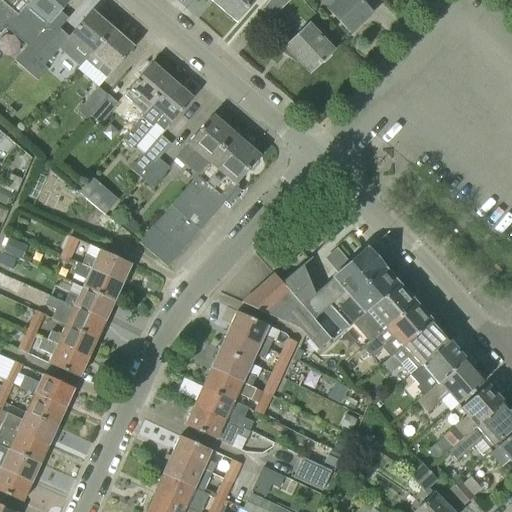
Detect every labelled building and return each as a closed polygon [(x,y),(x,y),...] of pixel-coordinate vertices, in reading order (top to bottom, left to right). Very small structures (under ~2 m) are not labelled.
[(0,0),(0,35),(11,22),(30,0),(0,0)] [(68,0),(30,0),(11,22),(20,30),(35,13),(47,24),(68,0)] [(235,21),(253,0),(213,0),(213,1),(235,21)] [(270,20),(291,0),(269,0),(261,10),(270,20)] [(357,0),(334,0),(325,9),(350,35),(371,14),(357,0)] [(90,56),(112,31),(90,11),(68,37),(90,56)] [(308,73),(332,51),(308,26),(292,41),(288,38),(282,44),(277,51),(294,64),(297,61),(308,73)] [(105,79),(110,73),(111,74),(133,48),(112,31),(90,56),(85,62),(105,79)] [(47,43),(37,34),(13,62),(23,70),(47,43)] [(34,80),(36,82),(47,70),(43,67),(59,48),(49,40),(47,43),(23,70),(34,80)] [(122,96),(143,115),(172,82),(151,64),(122,96)] [(172,82),(143,115),(121,140),(131,149),(143,135),(160,115),(170,125),(192,99),(172,82)] [(107,96),(97,88),(76,112),(85,121),(88,117),(107,96)] [(88,117),(98,126),(116,105),(107,96),(88,117)] [(201,170),(208,162),(232,135),(211,117),(174,159),(183,167),(189,160),(201,170)] [(0,149),(5,155),(15,144),(0,130),(0,149)] [(233,186),(234,186),(258,157),(232,135),(208,162),(201,170),(144,235),(154,243),(153,244),(154,246),(148,252),(167,268),(198,232),(199,233),(237,189),(233,186)] [(157,160),(170,146),(159,136),(142,155),(153,165),(157,160)] [(157,160),(153,165),(141,179),(152,188),(168,170),(157,160)] [(16,193),(21,181),(10,176),(4,188),(16,193)] [(88,200),(108,213),(118,196),(99,184),(88,200)] [(10,194),(0,188),(0,203),(5,206),(10,194)] [(134,235),(141,227),(131,219),(125,226),(134,235)] [(137,243),(148,252),(154,246),(153,244),(154,243),(144,235),(137,243)] [(16,256),(21,243),(11,238),(5,251),(16,256)] [(68,259),(76,241),(70,238),(60,260),(66,263),(68,259)] [(90,246),(81,266),(121,284),(130,265),(90,246)] [(328,306),(348,327),(351,325),(368,311),(397,285),(364,248),(313,294),(300,266),(281,283),(286,290),(296,302),(300,306),(312,320),(328,306)] [(0,253),(0,262),(8,265),(11,257),(0,253)] [(81,289),(113,303),(121,284),(81,266),(75,263),(70,274),(85,280),(81,289)] [(0,286),(17,295),(21,284),(0,274),(0,286)] [(317,351),(329,340),(312,320),(300,306),(296,302),(286,290),(281,283),(274,275),(241,304),(299,330),(317,351)] [(351,325),(367,342),(361,348),(413,304),(397,285),(368,311),(351,325)] [(63,303),(104,322),(113,303),(81,289),(77,297),(67,293),(63,303)] [(54,311),(50,320),(96,341),(104,322),(63,303),(48,297),(44,306),(54,311)] [(430,322),(413,304),(361,348),(371,359),(381,350),(389,358),(398,350),(400,348),(430,322)] [(42,316),(35,312),(26,331),(34,335),(42,316)] [(227,331),(267,350),(272,341),(263,336),(267,327),(235,312),(227,331)] [(87,360),(96,341),(50,320),(63,326),(59,336),(50,332),(46,341),(87,360)] [(401,366),(405,358),(408,356),(419,367),(447,342),(430,322),(400,348),(398,350),(389,358),(381,365),(389,374),(399,365),(401,366)] [(18,350),(25,354),(34,335),(26,331),(18,350)] [(263,360),(267,350),(227,331),(218,350),(250,365),(254,356),(263,360)] [(50,356),(46,363),(78,378),(87,360),(46,341),(41,338),(37,350),(50,356)] [(296,343),(288,340),(286,339),(281,349),(290,354),(296,343)] [(463,360),(447,342),(419,367),(403,382),(412,390),(415,388),(422,396),(435,385),(463,360)] [(218,350),(209,369),(255,391),(255,390),(250,388),(254,378),(246,374),(250,365),(218,350)] [(280,378),(286,365),(276,360),(270,374),(280,378)] [(483,383),(463,360),(435,385),(422,396),(415,402),(426,414),(447,395),(456,406),(483,383)] [(16,374),(20,366),(12,362),(4,380),(12,384),(17,374),(16,374)] [(236,395),(256,404),(261,393),(255,390),(255,391),(209,369),(201,388),(232,403),(236,395)] [(270,374),(264,388),(273,392),(280,378),(270,374)] [(37,384),(24,377),(19,387),(33,394),(65,409),(73,390),(41,375),(37,384)] [(12,384),(4,380),(1,387),(0,388),(0,401),(3,404),(12,384)] [(340,404),(347,389),(343,387),(335,383),(327,398),(340,404)] [(465,416),(451,429),(437,443),(446,453),(461,440),(501,404),(496,398),(496,392),(492,387),(487,388),(485,385),(458,409),(465,416)] [(192,407),(236,427),(237,424),(244,409),(232,403),(201,388),(192,407)] [(24,413),(56,428),(65,409),(33,394),(24,413)] [(0,424),(47,447),(56,428),(24,413),(20,421),(0,411),(3,404),(0,401),(0,424)] [(455,462),(480,441),(488,450),(511,428),(511,413),(510,413),(501,404),(461,440),(446,453),(455,462)] [(192,407),(184,426),(230,447),(236,436),(244,440),(248,433),(246,432),(236,427),(192,407)] [(346,415),(341,426),(351,431),(356,420),(346,415)] [(0,447),(38,466),(47,447),(0,424),(0,447)] [(511,465),(511,434),(496,448),(497,449),(511,465)] [(170,456),(210,474),(214,465),(206,461),(211,452),(179,437),(170,456)] [(38,466),(0,447),(0,470),(30,484),(38,466)] [(329,452),(324,464),(337,470),(342,458),(329,452)] [(201,493),(210,474),(170,456),(161,475),(201,493)] [(330,472),(302,458),(293,478),(321,492),(330,472)] [(231,461),(224,474),(234,479),(240,465),(231,461)] [(449,511),(427,489),(436,481),(428,473),(421,466),(408,477),(428,499),(412,511),(449,511)] [(435,466),(428,473),(436,481),(443,474),(435,466)] [(0,493),(21,504),(30,484),(0,470),(0,493)] [(153,494),(192,511),(199,511),(207,496),(201,493),(161,475),(153,494)] [(266,498),(271,486),(257,479),(251,491),(266,498)] [(229,489),(231,484),(222,480),(220,485),(229,489)] [(460,482),(449,492),(462,508),(474,498),(460,482)] [(192,511),(153,494),(144,511),(192,511)] [(282,511),(273,508),(248,496),(241,511),(242,511),(282,511)] [(223,503),(213,499),(211,504),(221,508),(223,503)] [(375,511),(363,503),(356,511),(375,511)]
